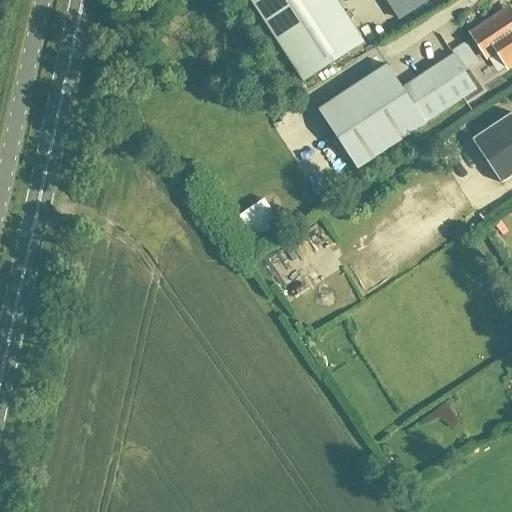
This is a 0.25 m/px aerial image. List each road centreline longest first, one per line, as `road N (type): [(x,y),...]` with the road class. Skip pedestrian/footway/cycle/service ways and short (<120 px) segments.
road 1 (primary): [(0,364),(79,0)]
road 2 (unclassified): [(0,186),(40,0)]
